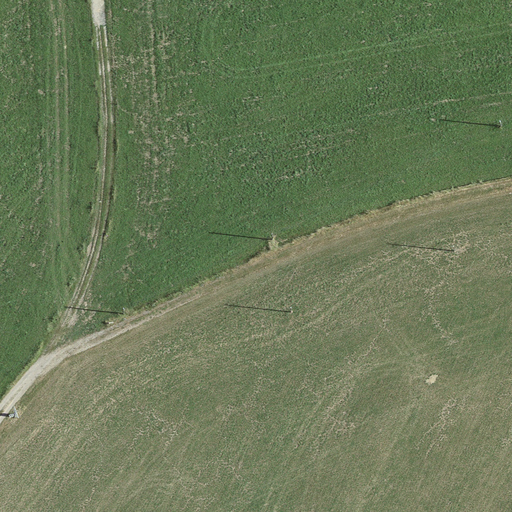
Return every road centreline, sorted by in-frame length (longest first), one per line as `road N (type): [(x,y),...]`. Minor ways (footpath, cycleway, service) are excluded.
road 1 (track): [(45,363),(313,240),(511,183)]
road 2 (track): [(101,0),(102,218),(45,363)]
